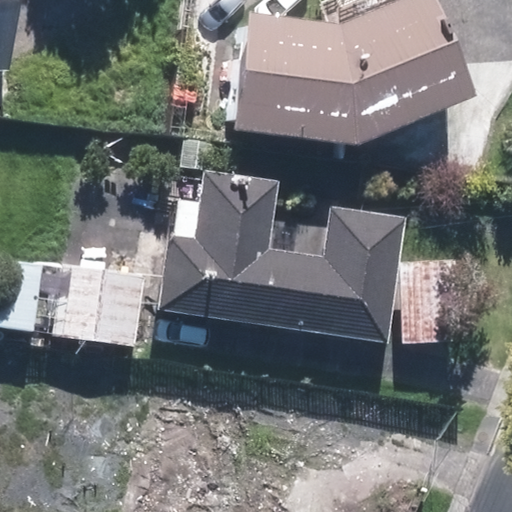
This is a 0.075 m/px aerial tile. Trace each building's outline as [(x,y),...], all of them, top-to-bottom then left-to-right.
[(15,0),(0,0),(0,70),(14,71),(15,0)] [(234,127),(357,144),(477,95),(438,0),(403,0),(343,25),(250,12),(234,127)] [(321,258),(267,250),(277,182),(203,171),(193,239),(167,235),(156,308),(386,343),(405,219),(329,207),(321,258)] [(475,259),(401,261),(404,344),(478,341),(475,259)] [(131,278),(0,260),(0,338),(122,354),(131,278)] [(0,361),(0,417),(22,420),(19,453),(107,463),(117,374),(0,361)] [(242,464),(244,426),(132,420),(127,511),(258,511),(261,465),(242,464)]
